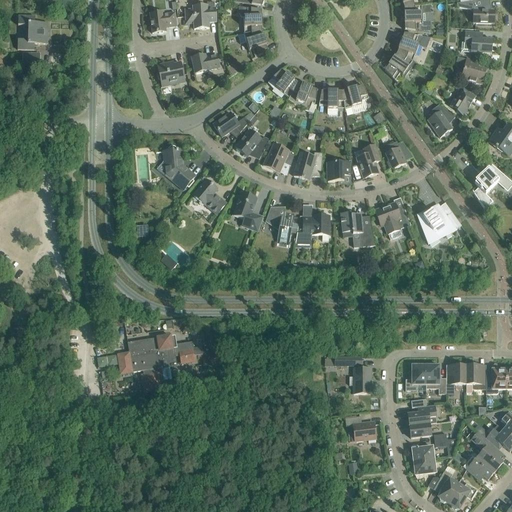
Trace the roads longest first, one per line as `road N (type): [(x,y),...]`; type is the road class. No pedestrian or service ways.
road 1 (tertiary): [(91,122),(94,240),(106,270),(134,298),(197,314),(511,313)]
road 2 (tertiary): [(511,300),(168,297),(118,260),(110,236),(108,126)]
road 3 (residential): [(191,121),(224,155),(267,181),(317,198),(390,189),(426,172),(484,105),(510,42),(509,0)]
road 4 (residential): [(436,511),(404,476),(391,406),(395,358),(511,354)]
road 5 (track): [(80,318),(74,511)]
road 6 (unclassified): [(65,122),(45,138),(63,281)]
road 7 (track): [(0,387),(35,259),(56,252)]
road 8 (residential): [(380,0),(382,36),(362,63),(333,72),(292,53)]
road 9 (tertiary): [(108,126),(110,0)]
road 10 (tertiary): [(95,0),(91,122)]
road 11 (residential): [(191,121),(292,53)]
